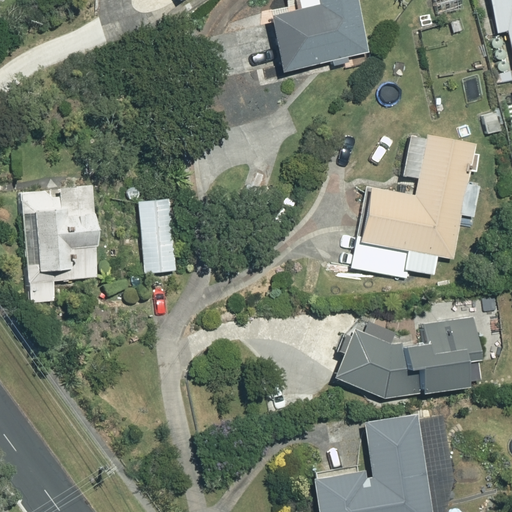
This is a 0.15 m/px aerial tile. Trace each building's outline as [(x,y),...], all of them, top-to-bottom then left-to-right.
[(314,0),(314,1),(266,11),(278,67),(329,57),(331,63),(346,59),(344,53),(365,49),(354,0),(314,0)] [(459,0),(432,0),(436,14),(462,8),(459,0)] [(480,114),(484,132),(503,128),(499,110),(480,114)] [(477,183),(465,181),(472,141),(422,132),(411,192),(364,184),(354,239),(405,248),(402,267),(430,272),(433,253),(451,257),(459,212),(471,214),(477,183)] [(244,181),(233,205),(256,215),(266,191),(244,181)] [(16,190),(25,300),(50,299),(49,279),(93,275),(87,182),(55,184),(56,187),(16,190)] [(134,198),(141,271),(173,268),(166,195),(134,198)] [(470,314),(419,321),(422,338),(387,342),(348,328),(328,375),(380,396),(464,384),(460,359),(476,357),(470,314)] [(430,511),(415,411),(360,419),(369,473),(362,475),(360,466),(308,475),(313,511),(430,511)]
